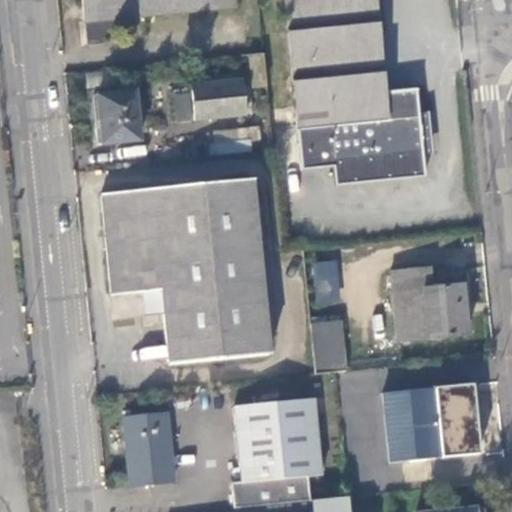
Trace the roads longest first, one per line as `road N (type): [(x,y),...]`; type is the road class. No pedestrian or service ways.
road 1 (unclassified): [(25,0),(75,511)]
road 2 (unclassified): [(511,265),(503,131)]
